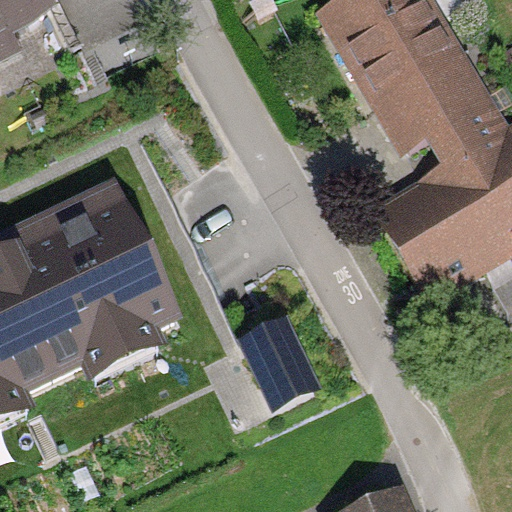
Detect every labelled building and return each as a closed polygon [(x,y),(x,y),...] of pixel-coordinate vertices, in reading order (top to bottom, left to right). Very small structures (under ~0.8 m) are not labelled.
[(0,0),(0,85),(70,50),(44,0),(0,0)] [(491,109),(425,0),(358,0),(327,18),(410,157),(431,144),(491,109)] [(511,145),(511,144),(491,109),(431,144),(453,181),(511,145)] [(511,145),(453,181),(381,223),(429,305),(511,255),(511,145)] [(120,203),(0,259),(0,441),(35,425),(25,404),(88,375),(96,393),(166,360),(158,343),(181,332),(120,203)] [(291,333),(248,353),(277,417),(320,397),(291,333)] [(393,511),(389,501),(361,511),(393,511)]
